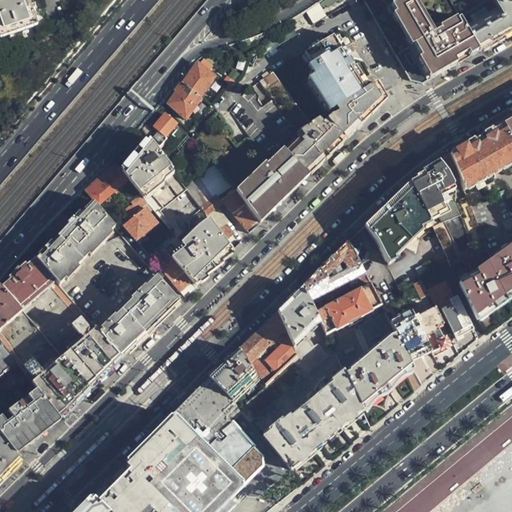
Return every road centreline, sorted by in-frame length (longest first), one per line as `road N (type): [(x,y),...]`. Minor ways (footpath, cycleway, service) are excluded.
road 1 (secondary): [(191,372),(391,177),(511,99)]
road 2 (secondary): [(407,111),(163,342)]
road 3 (residential): [(407,111),(357,18),(342,14),(249,71),(198,130)]
road 4 (trunk): [(71,178),(184,58),(307,0)]
road 5 (primary): [(511,340),(302,511)]
road 6 (trunk): [(71,178),(221,0)]
road 7 (secondary): [(163,342),(0,505)]
road 8 (trunk): [(146,0),(0,170)]
road 9 (primary): [(353,511),(511,382)]
road 10 (secondary): [(50,511),(191,372)]
road 11 (secondary): [(511,50),(407,111)]
